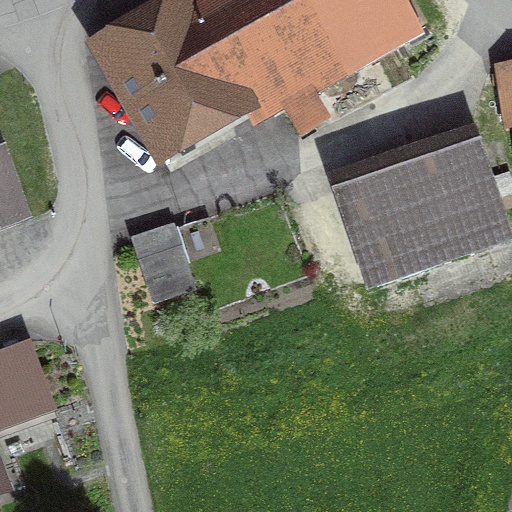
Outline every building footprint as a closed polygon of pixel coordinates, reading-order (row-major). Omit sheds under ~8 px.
[(202,0),(104,56),(158,151),(272,85),(302,132),(325,118),(310,94),(421,33),(401,0),(202,0)] [(511,124),(511,69),(502,71),(509,124),(511,124)] [(368,276),(502,230),(472,143),(338,188),(368,276)] [(0,212),(17,207),(0,159),(0,212)] [(195,290),(175,229),(132,242),(153,304),(195,290)] [(0,431),(54,411),(29,343),(0,354),(0,431)]
